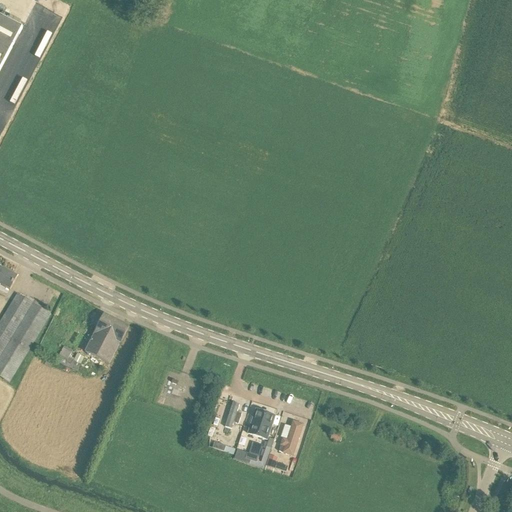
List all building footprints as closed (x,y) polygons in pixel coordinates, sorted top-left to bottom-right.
[(0,70),(22,28),(0,16),(0,70)] [(0,284),(10,290),(17,277),(0,267),(0,284)] [(0,377),(9,383),(51,314),(18,294),(0,323),(0,377)] [(121,344),(129,327),(105,315),(85,353),(110,365),(120,344),(121,344)] [(60,356),(57,361),(57,363),(77,372),(82,362),(70,357),(73,352),(64,347),(59,355),(60,356)] [(252,401),(248,400),(228,394),(214,440),(237,448),(252,401)] [(279,410),(258,403),(252,401),(237,448),(265,458),(279,410)] [(289,466),(305,418),(279,410),(265,458),(289,466)] [(226,447),(224,452),(234,455),(236,449),(226,447)] [(259,459),(236,450),(233,459),(256,467),(259,459)]
